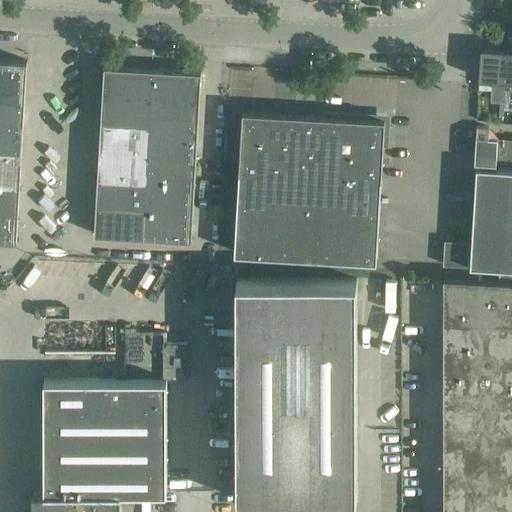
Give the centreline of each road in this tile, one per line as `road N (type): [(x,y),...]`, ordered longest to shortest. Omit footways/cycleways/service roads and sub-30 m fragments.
road 1 (unclassified): [(0,20),(410,40),(448,30),(454,0)]
road 2 (unknown): [(63,250),(201,247),(211,30)]
road 3 (unknown): [(86,24),(63,250)]
road 4 (unknown): [(27,251),(7,455)]
